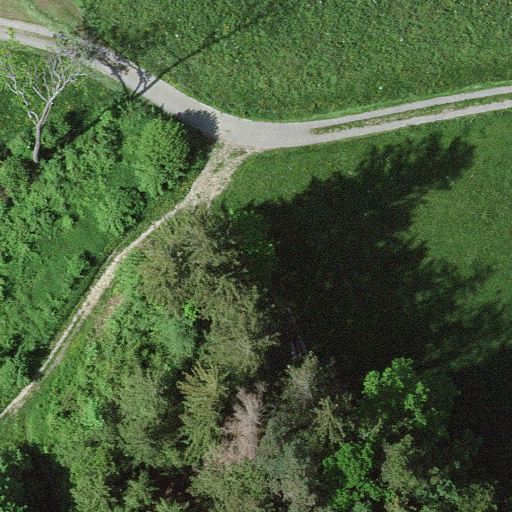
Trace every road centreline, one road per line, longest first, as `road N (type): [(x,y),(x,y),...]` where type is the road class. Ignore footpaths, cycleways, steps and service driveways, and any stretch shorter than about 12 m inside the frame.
road 1 (track): [(472,511),(185,184)]
road 2 (track): [(256,136),(185,184),(137,233),(0,422)]
